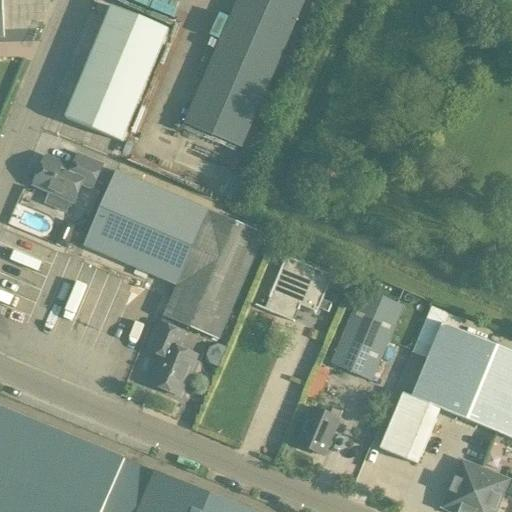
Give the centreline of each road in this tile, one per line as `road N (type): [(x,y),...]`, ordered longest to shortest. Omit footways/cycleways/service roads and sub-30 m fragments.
road 1 (unclassified): [(346,511),(0,367)]
road 2 (unclassified): [(0,176),(73,0)]
